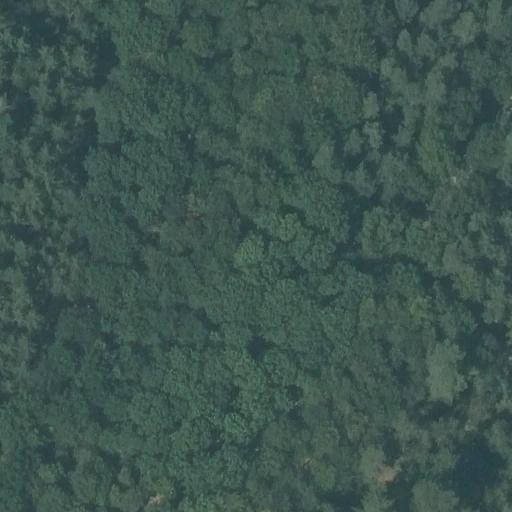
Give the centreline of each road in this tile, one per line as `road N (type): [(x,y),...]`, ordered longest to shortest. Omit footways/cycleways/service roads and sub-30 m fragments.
road 1 (track): [(0,1),(384,278)]
road 2 (track): [(384,278),(214,511)]
road 3 (track): [(384,278),(511,99)]
road 4 (track): [(511,368),(384,278)]
